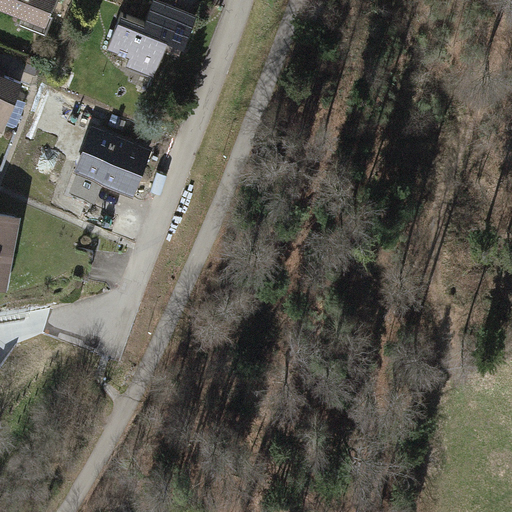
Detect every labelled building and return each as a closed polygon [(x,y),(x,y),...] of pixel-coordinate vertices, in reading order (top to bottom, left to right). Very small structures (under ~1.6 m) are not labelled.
[(0,0),(0,6),(54,26),(63,0),(0,0)] [(158,0),(151,22),(127,13),(113,50),(135,58),(130,70),(157,80),(172,40),(192,47),(205,15),(164,0),(158,0)] [(32,84),(0,70),(0,128),(10,133),(32,84)] [(159,148),(97,126),(79,173),(142,196),(159,148)] [(29,216),(0,210),(0,286),(17,289),(29,216)]
